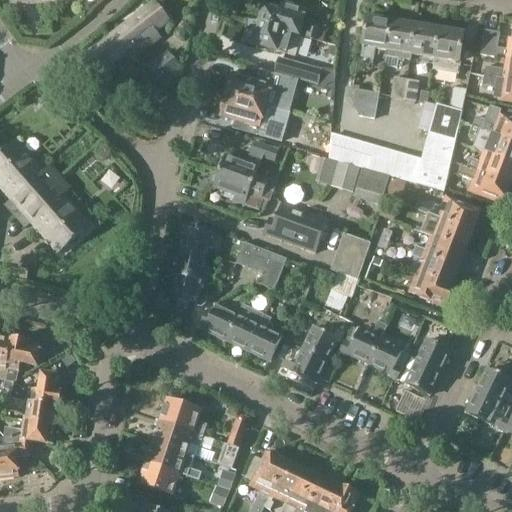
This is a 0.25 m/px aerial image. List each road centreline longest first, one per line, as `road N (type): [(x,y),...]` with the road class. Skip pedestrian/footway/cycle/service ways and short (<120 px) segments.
road 1 (residential): [(413,474),(127,338)]
road 2 (residential): [(413,474),(511,268)]
road 3 (residential): [(166,171),(212,0)]
road 4 (residential): [(87,504),(111,330)]
road 5 (residential): [(127,338),(166,171)]
road 6 (residential): [(166,171),(32,65)]
